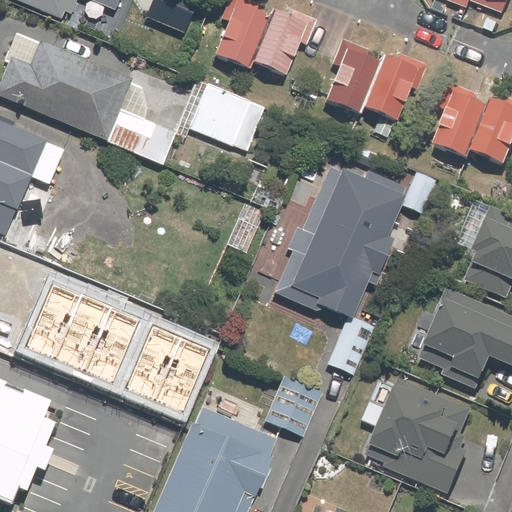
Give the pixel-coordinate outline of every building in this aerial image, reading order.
[(9,0),(62,22),(65,13),(72,16),(78,1),(76,0),(9,0)] [(229,0),(222,20),(230,24),(215,57),(251,72),(254,65),(286,79),(301,45),(306,47),(317,21),(289,10),(287,17),(273,12),(270,18),(257,13),(260,6),(243,0),(229,0)] [(441,0),(468,11),(472,3),(504,15),(510,0),(441,0)] [(9,66),(0,86),(0,99),(173,171),(186,139),(175,135),(145,122),(148,110),(142,89),(132,85),(133,81),(41,43),(40,44),(17,35),(5,64),(9,66)] [(189,42),(172,35),(162,59),(179,66),(189,42)] [(332,66),(340,69),(325,103),(361,118),(365,111),(397,125),(412,90),(417,93),(428,66),(400,55),(397,62),(386,58),(383,65),(367,59),(370,52),(343,41),(332,66)] [(197,82),(175,135),(186,139),(190,131),(248,154),(265,111),(197,82)] [(442,111),(449,113),(435,148),(470,162),(473,154),(507,168),(511,154),(511,101),(508,100),(506,108),(493,103),(490,109),(474,103),(478,95),(452,86),(442,111)] [(0,235),(6,238),(31,179),(50,187),(65,153),(47,145),(47,144),(0,123),(0,235)] [(322,309),(349,320),(352,322),(353,319),(373,275),(379,277),(395,242),(389,240),(402,208),(406,199),(404,198),(407,190),(368,174),(365,181),(343,172),(342,174),(331,169),(303,231),(298,229),(288,251),(293,253),(275,295),(313,312),(320,313),(322,309)] [(416,175),(406,199),(402,208),(421,216),(436,183),(416,175)] [(511,217),(476,203),(457,245),(476,253),(464,282),(509,301),(511,292),(511,217)] [(52,240),(33,231),(25,248),(44,257),(52,240)] [(155,267),(91,238),(76,271),(140,299),(155,267)] [(0,283),(11,257),(0,252),(0,283)] [(155,314),(97,291),(80,334),(137,358),(155,314)] [(483,385),(493,362),(511,370),(511,318),(448,291),(438,313),(442,315),(426,350),(457,363),(453,371),(483,385)] [(353,376),(375,329),(353,319),(352,322),(349,320),(329,366),(353,376)] [(324,394),(284,378),(265,423),(303,439),(324,394)] [(472,412),(400,381),(371,449),(390,457),(385,469),(450,497),(468,453),(463,450),(467,439),(461,436),(472,412)] [(0,503),(12,509),(19,492),(28,496),(37,471),(45,475),(54,453),(47,450),(57,427),(45,422),(52,405),(25,394),(23,398),(6,391),(7,386),(0,383),(0,503)] [(278,441),(203,409),(196,426),(193,425),(154,511),(248,511),(255,498),(257,500),(261,490),(263,490),(270,473),(269,472),(274,460),(270,459),(278,441)]
